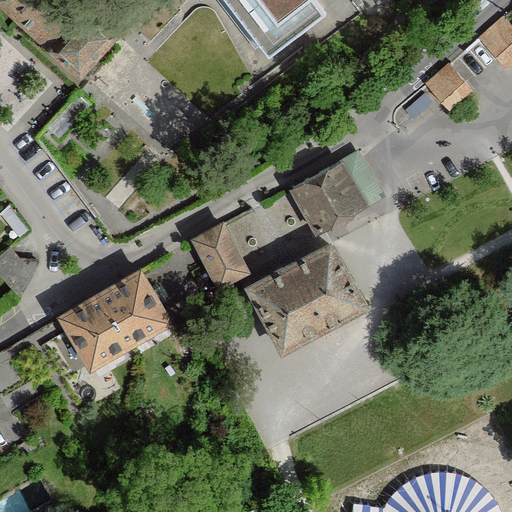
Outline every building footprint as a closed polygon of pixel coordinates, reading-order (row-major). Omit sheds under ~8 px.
[(4,0),(80,71),(115,32),(79,0),(4,0)] [(227,0),(269,54),(326,10),(318,0),(227,0)] [(511,58),(511,25),(504,17),(481,38),(483,40),(505,65),(511,58)] [(453,67),(450,64),(428,83),(441,97),(450,106),(470,85),(453,67)] [(96,103),(83,91),(51,124),(64,137),(96,103)] [(342,161),(360,191),(376,181),(358,152),(342,161)] [(294,185),(319,231),(367,203),(360,191),(342,161),(342,160),(294,185)] [(221,283),(247,269),(224,223),(197,237),(221,283)] [(331,244),(253,285),(255,289),(284,346),(366,303),(331,244)] [(8,247),(0,254),(0,272),(21,297),(41,260),(19,259),(8,247)] [(141,269),(63,314),(91,363),(169,318),(141,269)]
